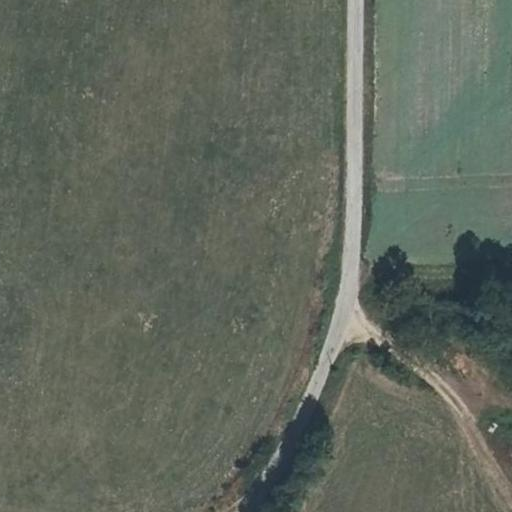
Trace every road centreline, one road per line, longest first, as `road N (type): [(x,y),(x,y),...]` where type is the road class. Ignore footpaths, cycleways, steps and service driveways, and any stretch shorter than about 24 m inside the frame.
road 1 (unclassified): [(353,0),(347,313),(308,412),(245,511)]
road 2 (track): [(347,313),(471,413),(511,478)]
